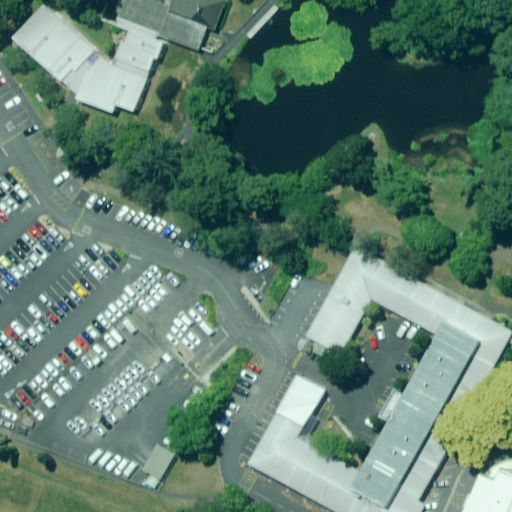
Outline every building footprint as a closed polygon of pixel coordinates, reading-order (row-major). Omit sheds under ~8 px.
[(82,94),(81,98),(118,112),(121,104),(139,111),(152,77),(150,77),(152,70),(154,71),(159,57),(162,59),(169,42),(159,38),(161,35),(203,51),(210,33),(212,28),(219,30),(230,0),(174,0),(173,5),(160,0),(121,0),(117,12),(121,13),(119,18),(121,19),(119,25),(132,30),(128,42),(125,41),(118,58),(120,59),(118,65),(114,63),(104,55),(103,56),(97,51),(98,49),(47,4),(17,38),(66,81),(67,80),(82,94)] [(371,298),(438,334),(361,476),(297,442),(326,389),(296,373),(248,462),(341,511),(413,511),(510,332),(357,250),(309,339),(317,343),(313,350),(337,363),(371,298)] [(511,390),(503,406),(511,410),(511,390)] [(177,456),(160,446),(146,471),(164,481),(177,456)] [(485,470),(465,511),(511,511),(511,467),(504,464),(485,470)]
